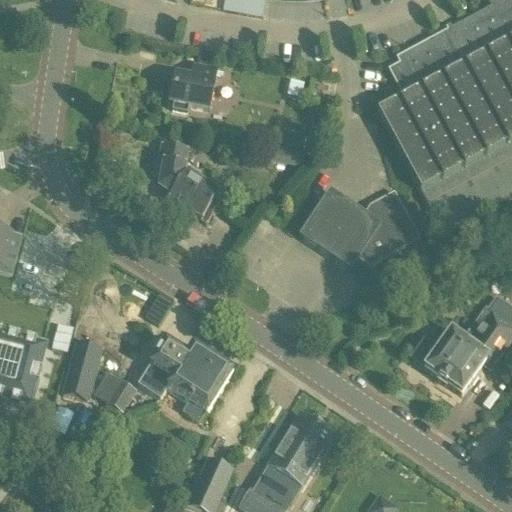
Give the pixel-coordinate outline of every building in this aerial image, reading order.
[(228,0),(228,14),(267,15),(267,0),(228,0)] [(387,72),(403,101),(376,115),(426,208),(443,239),(511,201),(511,0),(485,0),(490,9),(451,30),(449,27),(445,30),(446,33),(395,60),(398,66),(387,72)] [(169,106),(172,106),(171,114),(187,117),(188,109),(207,113),(215,74),(193,69),(191,81),(174,78),(169,106)] [(288,147),(290,135),(278,133),(276,144),(288,147)] [(205,228),(220,204),(215,201),(218,196),(196,183),(199,178),(186,169),(186,168),(189,152),(165,148),(158,191),(170,198),(166,203),(172,207),(172,206),(179,211),(183,214),(184,212),(201,223),(200,225),(205,228)] [(369,270),(420,242),(393,195),(369,208),(363,217),(329,194),(298,240),(349,275),(357,262),(369,270)] [(0,232),(0,275),(12,278),(21,239),(12,237),(13,236),(0,232)] [(412,309),(432,299),(425,284),(405,294),(412,309)] [(150,309),(163,317),(170,306),(157,298),(150,309)] [(491,315),(467,347),(450,335),(437,353),(422,342),(408,363),(423,373),(423,372),(439,384),(438,384),(444,388),(444,387),(461,399),(481,370),(490,376),(511,344),(511,312),(503,306),(495,318),(491,315)] [(51,352),(66,356),(73,332),(57,328),(51,352)] [(0,403),(0,404),(1,402),(10,404),(9,406),(19,408),(19,406),(29,409),(30,407),(36,385),(38,385),(41,372),(39,371),(45,347),(35,344),(36,342),(27,340),(27,342),(17,340),(18,338),(8,335),(8,337),(0,335),(0,403)] [(186,360),(185,360),(164,346),(149,369),(137,389),(160,404),(166,393),(165,392),(171,383),(186,360)] [(59,402),(85,409),(100,356),(74,348),(59,402)] [(166,393),(188,406),(181,416),(198,427),(205,417),(206,418),(232,377),(191,351),(185,360),(186,360),(171,383),(165,392),(166,393)] [(122,417),(127,408),(136,394),(118,383),(104,406),(122,417)] [(250,492),(237,511),(288,511),(316,467),(333,440),(298,418),(267,469),(252,493),(250,492)] [(186,511),(216,511),(234,474),(206,462),(185,511),(186,511)] [(379,499),(369,511),(395,511),(396,511),(379,499)]
